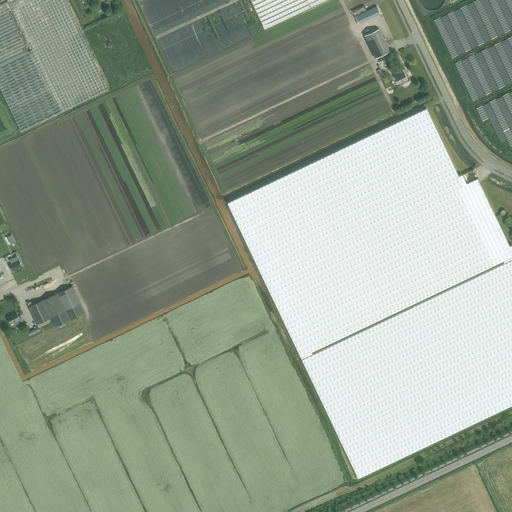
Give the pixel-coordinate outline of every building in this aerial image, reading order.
[(7,0),(8,1),(0,5),(0,87),(21,131),(108,90),(64,0),(7,0)] [(250,0),(264,29),(326,0),(250,0)] [(359,21),(382,13),(379,5),(356,13),(359,21)] [(375,58),(390,51),(379,29),(365,36),(375,58)] [(399,84),(407,80),(404,72),(395,76),(399,84)] [(511,259),(503,264),(502,262),(502,261),(429,107),(227,203),(300,357),(499,263),(500,265),(366,328),(301,359),(358,478),(511,404),(511,259)] [(9,265),(12,271),(22,266),(19,260),(16,261),(15,259),(12,260),(13,263),(9,265)] [(37,324),(39,327),(12,340),(22,360),(59,342),(50,322),(48,319),(81,304),(72,286),(29,307),(37,324)] [(7,317),(10,324),(16,321),(17,324),(23,321),(21,315),(18,317),(16,313),(7,317)]
